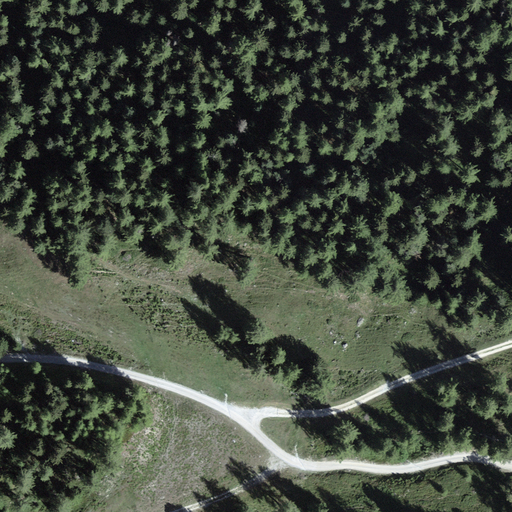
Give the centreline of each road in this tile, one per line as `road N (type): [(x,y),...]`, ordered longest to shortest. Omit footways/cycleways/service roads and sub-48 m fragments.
road 1 (track): [(511,467),(466,459),(398,473),(291,466),(251,424),(156,386),(82,364),(0,358)]
road 2 (track): [(251,424),(270,412),(333,420),(511,349)]
